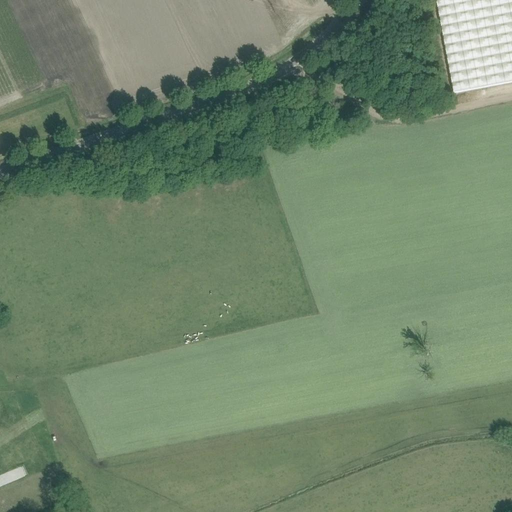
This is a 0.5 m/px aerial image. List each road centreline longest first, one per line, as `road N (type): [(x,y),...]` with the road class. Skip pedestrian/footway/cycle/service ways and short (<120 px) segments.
road 1 (tertiary): [(0,173),(273,75),(311,50),(357,0)]
road 2 (track): [(297,60),(390,117),(511,94)]
